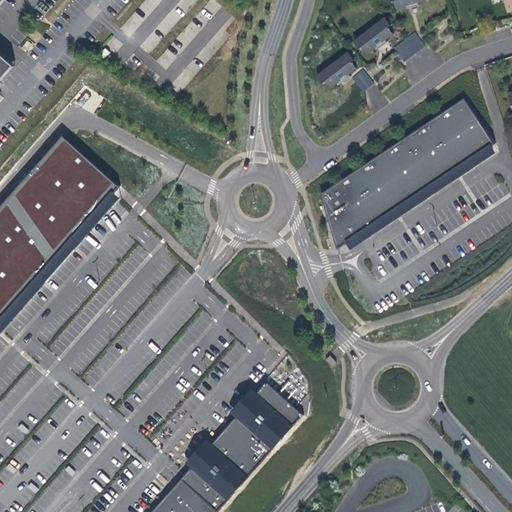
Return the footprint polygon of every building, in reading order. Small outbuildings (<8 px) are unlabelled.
[(391,0),(392,1),(394,1),(397,8),(407,6),(407,8),(415,6),(420,4),(420,2),(426,0),(391,0)] [(386,17),(355,41),(360,48),(362,47),(368,52),(376,47),(377,49),(383,45),(388,41),(386,39),(393,33),(389,26),(392,24),(386,17)] [(415,33),(395,48),(405,61),(424,46),(415,33)] [(350,51),(319,75),(324,83),(327,81),(332,87),(340,81),(341,83),(347,79),(352,76),(350,73),(357,67),(353,61),(356,59),(350,51)] [(0,80),(14,65),(4,57),(0,61),(0,80)] [(375,84),(364,70),(353,78),(365,92),(375,84)] [(496,144),(464,98),(323,193),(341,246),(496,144)] [(66,136),(61,132),(0,201),(0,320),(116,185),(122,178),(66,136)] [(273,373),(150,511),(214,511),(304,405),(273,373)]
